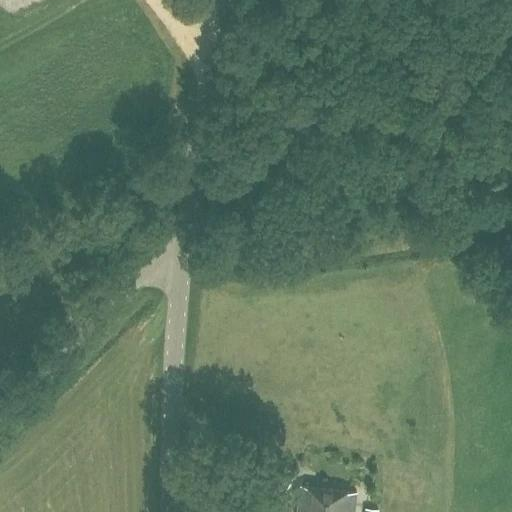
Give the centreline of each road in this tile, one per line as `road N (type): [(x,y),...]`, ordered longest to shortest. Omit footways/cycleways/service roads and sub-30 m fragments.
road 1 (unclassified): [(179,269),(231,0)]
road 2 (unclassified): [(165,511),(179,269)]
road 3 (unclassified): [(0,421),(117,297),(179,269)]
